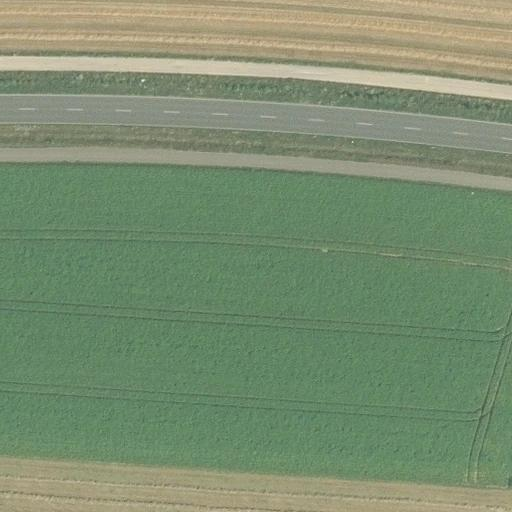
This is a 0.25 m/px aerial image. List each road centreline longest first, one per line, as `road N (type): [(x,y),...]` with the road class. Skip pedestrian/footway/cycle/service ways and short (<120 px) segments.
road 1 (track): [(511,95),(218,68),(0,65)]
road 2 (track): [(511,185),(196,157),(0,155)]
road 3 (secondary): [(511,140),(279,118),(0,109)]
